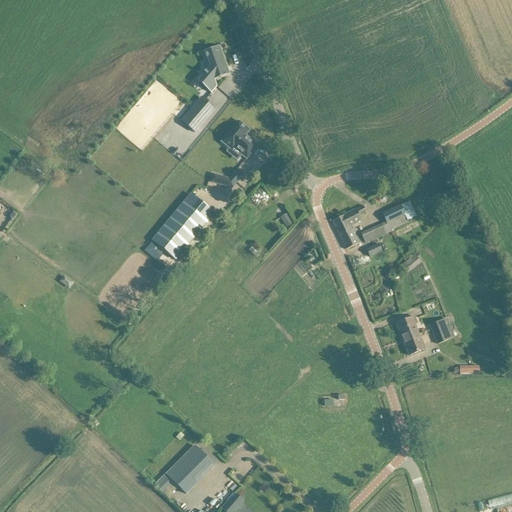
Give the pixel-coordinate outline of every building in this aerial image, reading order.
[(215,65),(207,74),(205,72),(203,73),(205,75),(199,81),(207,88),(206,89),(211,93),(217,87),(214,80),(230,75),(220,46),(204,52),(205,54),(204,55),(205,55),(206,58),(205,58),(206,59),(206,58),(207,61),(213,59),(215,65)] [(242,52),(233,53),(235,62),(243,60),(242,52)] [(201,98),(181,121),(194,133),(215,109),(201,98)] [(257,146),(245,136),(249,130),(238,121),(221,142),(230,149),(231,147),(246,159),(257,146)] [(213,174),(210,182),(232,188),(243,175),(237,170),(229,179),(213,174)] [(455,180),(451,173),(440,179),(444,186),(455,180)] [(175,260),(201,228),(214,214),(191,195),(152,241),(175,260)] [(409,202),(382,214),(386,222),(390,231),(408,222),(407,221),(416,217),(409,202)] [(366,213),(363,206),(332,222),(339,236),(351,230),(353,230),(351,225),(361,220),(359,217),(366,213)] [(286,214),(280,217),(286,228),(293,224),(286,214)] [(381,224),(361,234),(365,243),(386,234),(381,224)] [(358,244),(351,230),(339,236),(346,250),(358,244)] [(382,252),(378,244),(366,250),(370,257),(382,252)] [(414,255),(399,267),(404,272),(419,260),(414,255)] [(414,318),(396,324),(408,356),(424,350),(415,325),(417,325),(414,318)] [(448,319),(430,326),(437,345),(455,338),(448,319)] [(166,475),(186,494),(214,466),(194,446),(166,475)] [(164,476),(154,487),(161,493),(171,483),(164,476)] [(224,511),(232,511),(237,508),(230,502),(222,510),(224,511)]
